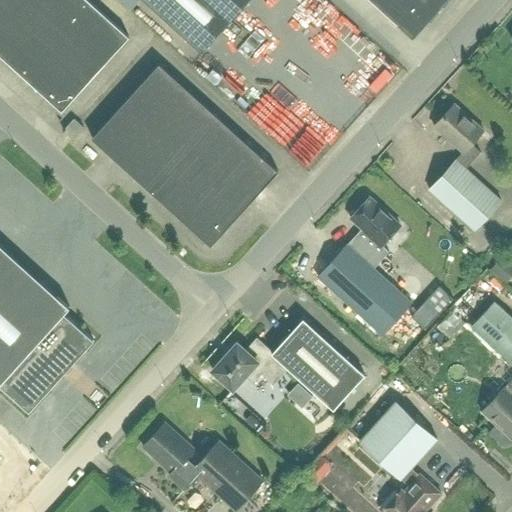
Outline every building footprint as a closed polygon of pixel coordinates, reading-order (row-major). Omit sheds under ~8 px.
[(0,0),(0,54),(17,70),(80,0),(0,0)] [(88,0),(80,0),(17,70),(62,111),(129,36),(88,0)] [(144,0),(202,51),(248,0),(144,0)] [(370,0),(413,38),(439,8),(430,0),(370,0)] [(446,0),(430,0),(439,8),(446,0)] [(159,63),(92,138),(211,246),(278,171),(159,63)] [(462,152),(429,189),(474,230),(501,200),(466,168),(480,152),(471,144),(483,130),(454,103),(434,126),(462,152)] [(63,130),(73,139),(84,127),(74,118),(63,130)] [(369,196),(350,218),(362,228),(347,244),(347,243),(317,276),(382,335),(404,311),(412,302),(374,268),(389,251),(382,245),(400,224),(369,196)] [(0,384),(29,411),(94,340),(64,313),(70,307),(0,243),(0,384)] [(511,317),(494,301),(472,326),(511,362),(511,378),(504,388),(503,387),(481,411),(511,438),(511,317)] [(464,321),(452,310),(439,325),(450,335),(464,321)] [(237,342),(212,370),(233,388),(245,375),(253,382),(261,373),(273,384),(287,368),(333,409),(365,374),(303,317),(272,352),(257,338),(246,350),(237,342)] [(426,511),(425,510),(441,493),(420,474),(417,477),(409,469),(437,438),(395,401),(359,441),(401,478),(401,477),(410,485),(404,491),(402,490),(382,511),(381,511),(426,511)] [(164,422),(143,446),(146,449),(146,452),(151,456),(154,456),(171,472),(168,475),(184,489),(197,475),(221,496),(236,510),(246,498),(263,481),(218,440),(192,469),(183,461),(194,449),(164,422)] [(321,455),(305,471),(316,482),(332,465),(321,455)]
